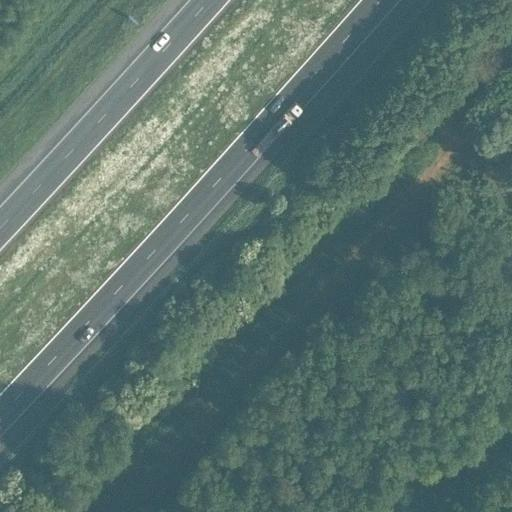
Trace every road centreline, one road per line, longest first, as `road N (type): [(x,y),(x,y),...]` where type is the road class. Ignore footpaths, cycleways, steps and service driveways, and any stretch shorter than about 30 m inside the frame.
road 1 (motorway): [(0,417),(382,0)]
road 2 (motorway): [(210,0),(0,228)]
